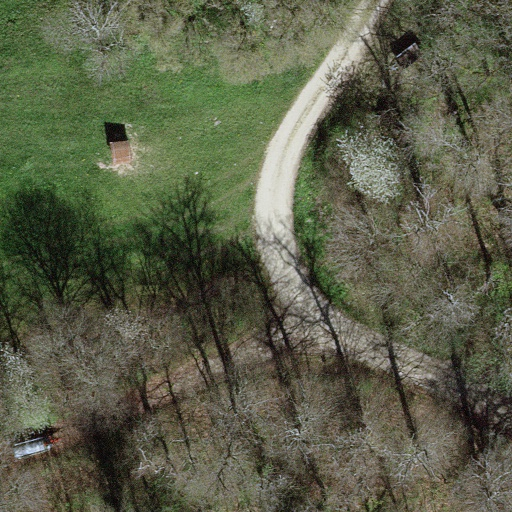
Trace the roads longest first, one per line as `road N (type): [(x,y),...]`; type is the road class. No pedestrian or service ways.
road 1 (track): [(273,245),(241,357),(161,463),(0,481)]
road 2 (track): [(396,0),(273,245)]
